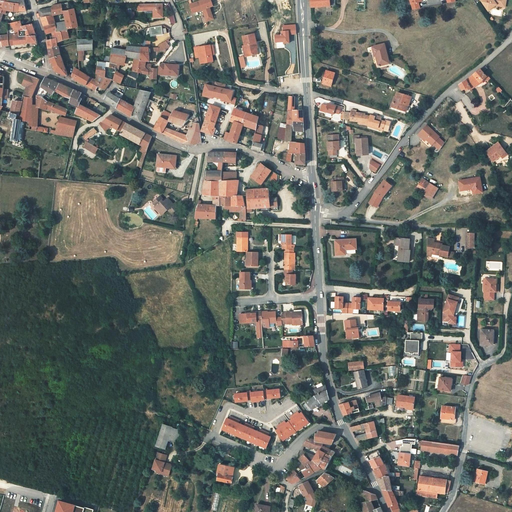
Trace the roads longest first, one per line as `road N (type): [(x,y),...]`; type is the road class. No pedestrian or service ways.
road 1 (unclassified): [(313,178),(243,150),(179,147),(47,73)]
road 2 (unclassified): [(340,216),(451,87),(511,36)]
road 3 (residential): [(443,511),(474,377),(504,349),(506,295)]
road 4 (residential): [(291,403),(265,418),(227,405),(212,437),(274,474)]
road 5 (primary): [(320,296),(323,351),(344,428)]
